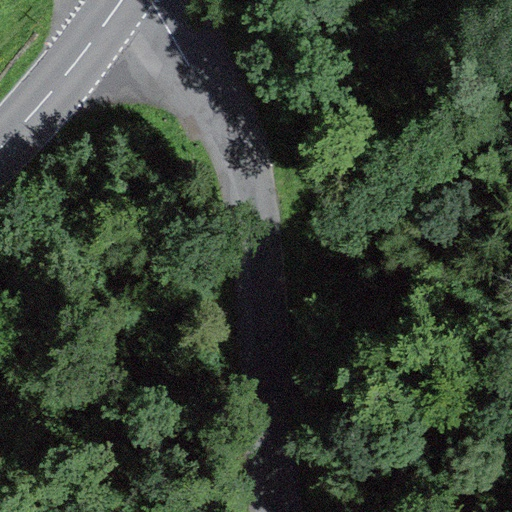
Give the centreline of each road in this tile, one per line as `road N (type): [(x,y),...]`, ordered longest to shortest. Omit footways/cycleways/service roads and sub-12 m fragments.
road 1 (unclassified): [(146,0),(218,90),(244,151),(262,228),(274,423),(289,511)]
road 2 (tertiary): [(118,0),(73,66),(0,144)]
